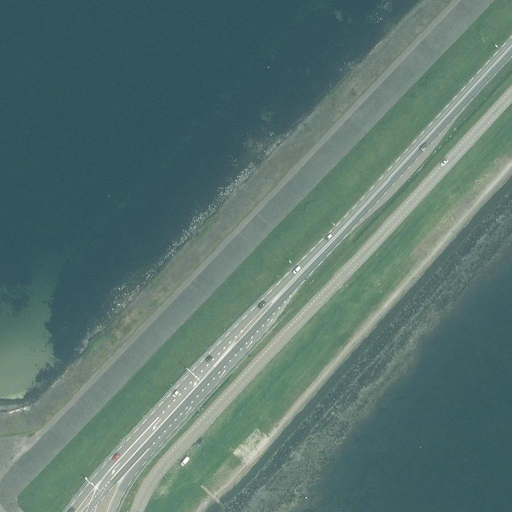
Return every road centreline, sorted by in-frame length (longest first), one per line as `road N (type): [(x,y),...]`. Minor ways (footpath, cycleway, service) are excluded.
road 1 (tertiary): [(135,511),(157,472),(511,97)]
road 2 (primary): [(511,47),(193,389)]
